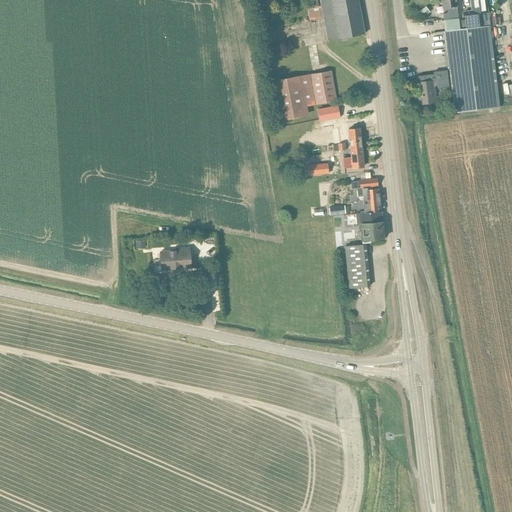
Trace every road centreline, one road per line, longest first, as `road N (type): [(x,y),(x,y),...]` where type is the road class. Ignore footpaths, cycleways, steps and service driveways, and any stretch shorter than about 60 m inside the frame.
road 1 (unclassified): [(415,363),(342,363),(0,290)]
road 2 (track): [(396,217),(416,244),(433,298),(475,511)]
road 3 (tertiary): [(370,0),(401,255)]
road 4 (tertiary): [(433,511),(415,363)]
